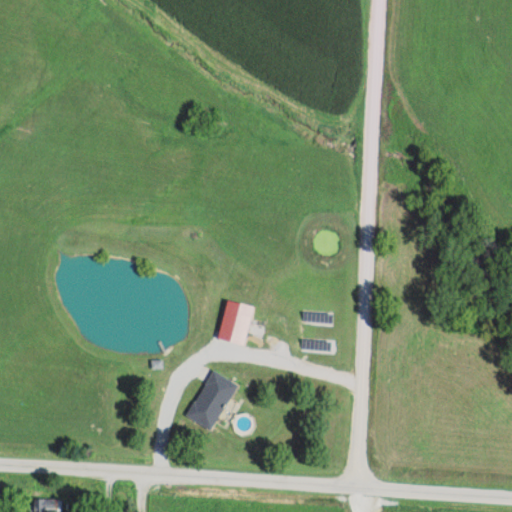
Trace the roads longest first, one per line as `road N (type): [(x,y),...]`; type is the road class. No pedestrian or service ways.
road 1 (residential): [(0,466),(511,497)]
road 2 (residential): [(379,0),(360,487)]
